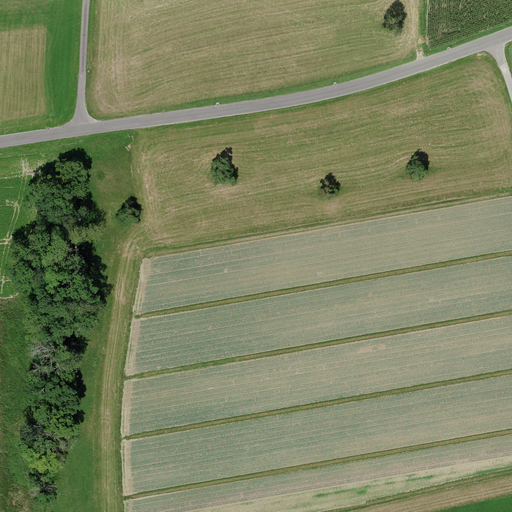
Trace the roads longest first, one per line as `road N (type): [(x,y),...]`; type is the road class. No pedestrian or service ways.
road 1 (unclassified): [(511,36),(264,106),(0,142)]
road 2 (track): [(81,131),(87,0)]
